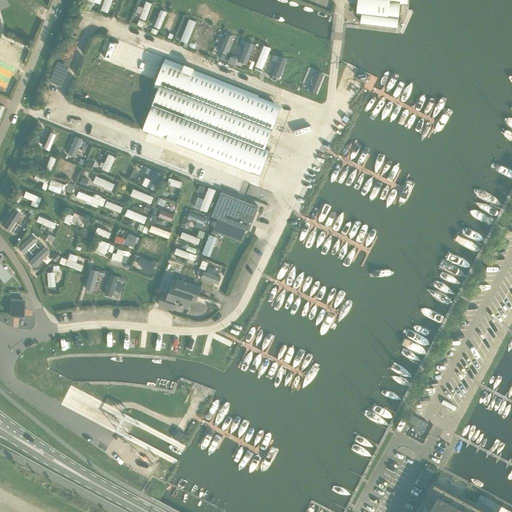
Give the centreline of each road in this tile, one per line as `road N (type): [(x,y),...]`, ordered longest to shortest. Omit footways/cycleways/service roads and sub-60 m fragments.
road 1 (unclassified): [(45,332),(99,324),(201,331),(233,317),(327,118),(341,0)]
road 2 (unclassified): [(0,134),(54,0)]
road 3 (primary): [(106,490),(0,417)]
road 4 (primary): [(0,431),(106,490)]
